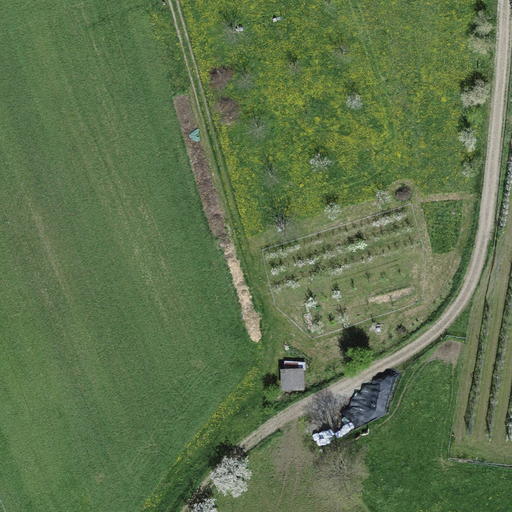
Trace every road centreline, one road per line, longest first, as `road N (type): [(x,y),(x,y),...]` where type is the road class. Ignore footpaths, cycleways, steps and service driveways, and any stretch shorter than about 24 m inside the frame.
road 1 (track): [(207,511),(283,418),(413,347),(463,294),(488,209),(506,0)]
road 2 (track): [(171,0),(265,328)]
